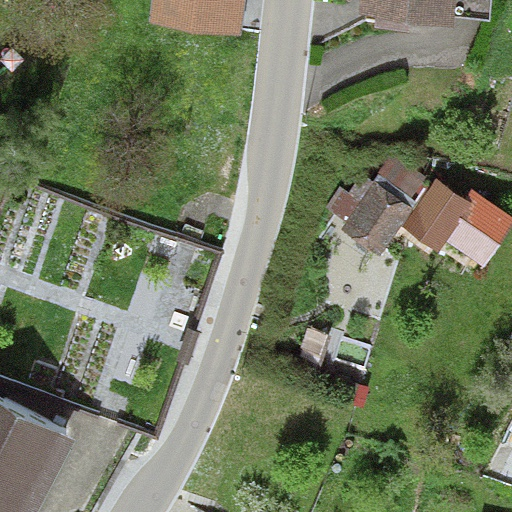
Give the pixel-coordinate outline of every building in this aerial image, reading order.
[(243,0),(150,0),(148,21),(241,30),(243,0)] [(358,0),(358,8),(451,15),(452,0),(358,0)] [(411,202),(372,176),(339,226),(378,252),(411,202)] [(187,316),(172,311),(168,325),(183,330),(187,316)] [(0,511),(29,511),(73,427),(0,390),(0,511)]
